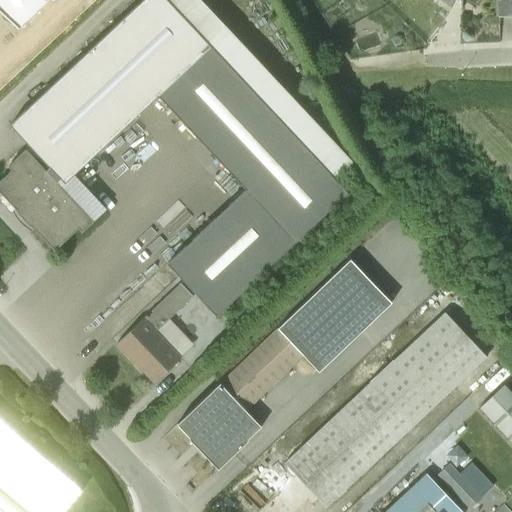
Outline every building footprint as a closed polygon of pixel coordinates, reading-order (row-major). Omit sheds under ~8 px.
[(0,0),(0,13),(17,28),(46,0),(0,0)] [(244,189),(315,122),(200,0),(141,0),(9,124),(47,166),(44,169),(24,149),(6,166),(9,169),(0,178),(0,193),(53,250),(77,229),(80,231),(105,209),(73,174),(156,96),(244,189)] [(511,0),(495,0),(496,13),(511,12),(511,0)] [(351,160),(315,122),(244,189),(166,262),(215,315),(346,192),(333,178),(351,160)] [(175,424),(217,467),(260,426),(245,411),(303,356),(318,371),(390,302),(348,259),(175,424)] [(192,296),(179,284),(115,344),(153,383),(180,357),(155,331),(192,296)] [(282,462),(326,508),(485,356),(442,311),(282,462)] [(511,393),(503,384),(477,408),(511,444),(511,393)] [(0,511),(62,511),(82,489),(0,420),(0,511)] [(461,511),(425,473),(383,511),(461,511)]
